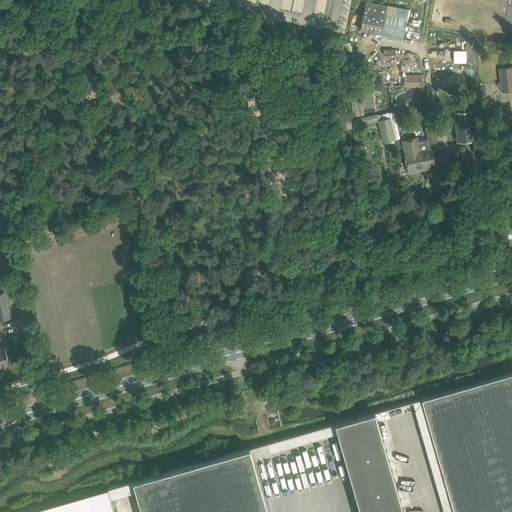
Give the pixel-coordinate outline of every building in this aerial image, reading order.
[(360,30),(381,34),(402,38),(409,9),(387,5),(366,1),(360,30)] [(432,51),(433,65),(467,63),(467,50),(432,51)] [(383,73),(383,86),(422,86),(421,74),(406,74),(406,66),(387,66),(387,73),(383,73)] [(511,66),(499,68),(501,92),(511,90),(511,66)] [(437,69),(438,87),(460,86),(460,84),(473,84),(473,68),(437,69)] [(351,99),(354,116),(363,115),(360,97),(351,99)] [(472,110),(456,111),(458,139),(474,138),(472,110)] [(346,128),(379,121),(377,113),(345,120),(346,128)] [(392,120),(391,119),(379,121),(383,142),(399,139),(395,119),(392,120)] [(432,120),(424,122),(426,127),(428,139),(429,142),(430,142),(437,141),(433,125),(432,120)] [(418,137),(402,141),(405,154),(409,172),(418,170),(425,169),(425,166),(435,164),(433,157),(434,157),(433,155),(431,148),(430,142),(429,142),(428,139),(418,141),(418,137)] [(0,293),(0,318),(9,317),(4,293),(0,293)] [(0,365),(8,363),(9,364),(9,363),(4,346),(0,347),(0,365)] [(511,511),(511,372),(422,398),(453,511),(511,511)] [(403,511),(375,412),(335,423),(338,432),(338,433),(360,511),(403,511)] [(268,511),(250,448),(133,481),(136,491),(141,511),(268,511)] [(108,488),(24,511),(114,511),(111,498),(108,488)]
